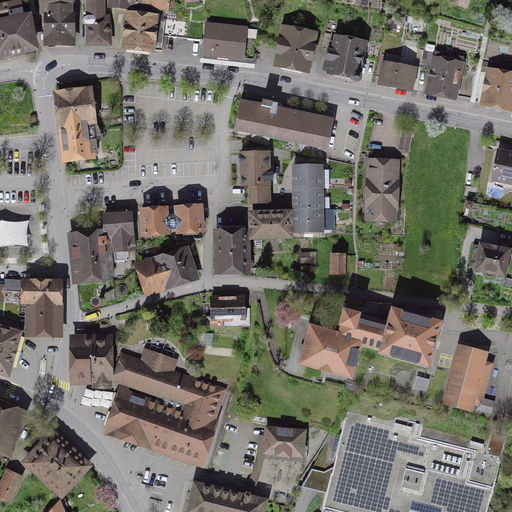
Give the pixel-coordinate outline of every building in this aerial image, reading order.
[(0,4),(0,54),(33,48),(27,18),(24,19),(20,0),(0,4)] [(41,0),(42,27),(47,27),(47,43),(71,43),(71,0),(41,0)] [(104,17),(104,0),(87,0),(88,17),(85,18),(84,21),(85,23),(88,24),(88,44),(109,44),(109,34),(108,17),(104,17)] [(164,36),(186,38),(188,22),(129,16),(125,47),(162,51),(164,36)] [(194,39),(195,23),(188,22),(186,38),(194,39)] [(203,24),(195,23),(194,39),(201,40),(203,24)] [(257,30),(206,25),(203,55),(254,60),(257,30)] [(264,26),(263,43),(279,46),(282,30),(264,26)] [(287,31),(280,64),(310,70),(313,58),(306,57),(310,36),(287,31)] [(330,73),(357,79),(364,44),(337,39),(334,52),(329,51),(327,60),(332,61),(330,73)] [(382,83),(409,89),(417,47),(382,41),(378,64),(385,66),(382,83)] [(475,75),(458,72),(460,65),(435,60),(428,93),(454,98),(455,93),(471,96),(475,75)] [(511,104),(511,66),(492,63),(484,104),(511,109),(511,104)] [(89,91),(57,95),(60,125),(95,121),(95,117),(92,118),(89,91)] [(261,106),(241,102),(235,130),(327,148),(333,120),(277,109),(278,104),(272,103),(262,101),(261,106)] [(95,124),(95,121),(60,125),(65,157),(96,153),(93,124),(95,124)] [(397,149),(410,151),(413,132),(401,130),(397,149)] [(511,155),(499,152),(494,179),(505,181),(504,189),(511,190),(511,184),(511,155)] [(241,154),(241,185),(251,185),(252,202),(269,202),(269,180),(273,180),(272,172),(269,172),(268,153),(241,154)] [(394,219),(397,163),(370,162),(367,217),(394,219)] [(296,189),(319,189),(319,168),(295,168),(296,189)] [(296,210),(320,209),(319,189),(296,189),(296,210)] [(141,210),(143,235),(168,233),(167,230),(178,230),(178,233),(202,231),(201,206),(176,208),(177,215),(166,215),(166,209),(141,210)] [(296,215),(297,230),(320,230),(320,209),(296,210),(296,215)] [(106,260),(112,260),(112,261),(129,259),(128,249),(134,248),(131,213),(104,215),(105,224),(106,236),(107,250),(105,251),(106,260)] [(252,215),(253,236),(289,235),(289,230),(288,215),(288,214),(252,215)] [(289,230),(297,230),(296,215),(288,215),(289,230)] [(22,245),(28,247),(27,240),(27,233),(27,227),(28,220),(22,222),(15,223),(8,222),(2,220),(0,220),(0,247),(1,247),(8,245),(15,245),(22,245)] [(250,268),(249,235),(244,235),(244,227),(219,227),(220,269),(250,268)] [(107,250),(106,236),(103,236),(103,234),(86,236),(86,231),(75,232),(73,234),(73,237),(72,238),(76,279),(107,276),(107,275),(113,274),(112,261),(112,260),(106,260),(105,251),(107,250)] [(498,249),(498,247),(491,246),(491,248),(481,246),(477,268),(485,270),(485,273),(487,276),(491,277),(494,275),(495,272),(503,273),(508,251),(498,249)] [(149,291),(194,277),(185,249),(175,252),(176,256),(141,268),(149,291)] [(333,255),(332,273),(343,273),(343,255),(333,255)] [(0,300),(19,302),(19,305),(24,305),(24,303),(24,282),(9,281),(8,286),(0,285),(0,300)] [(19,305),(18,331),(30,331),(30,332),(58,333),(59,282),(24,281),(24,282),(24,303),(24,305),(19,305)] [(249,308),(244,309),(244,297),(211,298),(212,316),(207,317),(204,320),(205,326),(250,325),(249,308)] [(0,300),(0,371),(7,374),(18,332),(18,331),(19,305),(19,302),(0,300)] [(360,340),(360,343),(382,349),(381,352),(429,365),(440,322),(394,310),(392,311),(388,325),(358,317),(359,314),(344,310),(340,324),(342,325),(339,334),(360,340)] [(339,334),(311,326),(301,363),(351,376),(360,343),(360,340),(339,334)] [(87,341),(75,341),(76,379),(90,378),(90,382),(95,382),(95,378),(95,359),(106,359),(106,340),(95,340),(95,337),(87,337),(87,341)] [(486,354),(459,347),(444,402),(471,409),(473,401),(480,403),(491,364),(484,362),(486,354)] [(169,450),(169,449),(193,380),(171,372),(174,361),(146,352),(142,362),(123,355),(114,380),(128,384),(125,393),(123,392),(110,430),(169,450)] [(95,359),(95,378),(106,378),(106,359),(95,359)] [(414,379),(411,392),(422,395),(425,382),(414,379)] [(222,389),(193,380),(169,449),(199,459),(212,422),(211,422),(222,389)] [(226,412),(248,419),(254,403),(232,396),(226,412)] [(494,511),(488,506),(506,436),(496,434),(496,433),(357,398),(357,399),(351,398),(348,410),(346,418),(345,417),(333,467),(324,472),(312,469),(301,487),(326,493),(321,511),(494,511)] [(0,446),(7,450),(5,455),(10,457),(13,451),(7,448),(22,414),(0,404),(0,446)] [(264,444),(264,453),(276,454),(276,455),(290,456),(290,455),(302,456),(305,431),(266,427),(264,444)] [(54,435),(29,463),(61,493),(86,465),(54,435)] [(0,494),(10,500),(20,478),(7,472),(0,485),(0,494)] [(244,495),(195,483),(187,511),(262,511),(265,500),(250,497),(251,493),(246,491),(244,495)] [(63,511),(59,502),(50,511),(63,511)]
